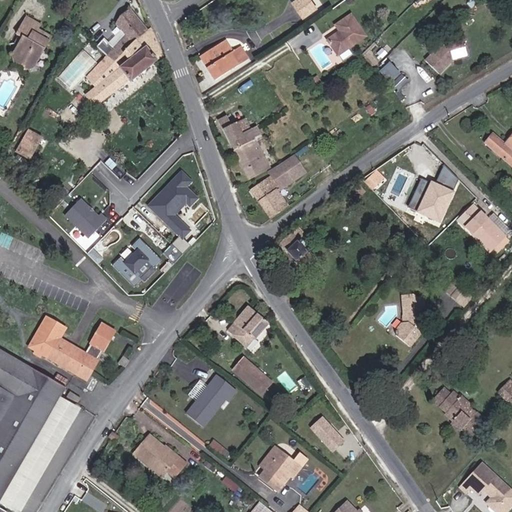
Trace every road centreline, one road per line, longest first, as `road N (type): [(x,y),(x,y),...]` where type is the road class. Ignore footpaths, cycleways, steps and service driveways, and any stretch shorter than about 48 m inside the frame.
road 1 (residential): [(430,511),(246,249)]
road 2 (tertiary): [(246,249),(511,70)]
road 3 (tertiary): [(160,16),(246,249)]
road 4 (unknown): [(369,423),(511,275)]
road 5 (unknown): [(123,295),(0,185)]
road 6 (unknown): [(3,251),(123,295)]
